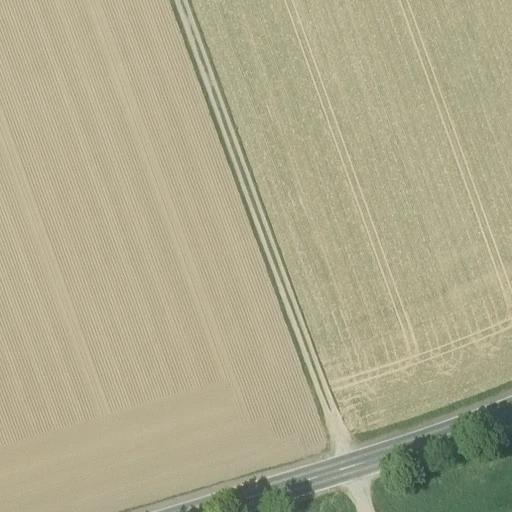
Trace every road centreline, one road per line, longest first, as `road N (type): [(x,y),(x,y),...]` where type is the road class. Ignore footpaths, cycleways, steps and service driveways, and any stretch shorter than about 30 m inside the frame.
road 1 (track): [(179,0),(367,511)]
road 2 (secondary): [(511,413),(208,511)]
